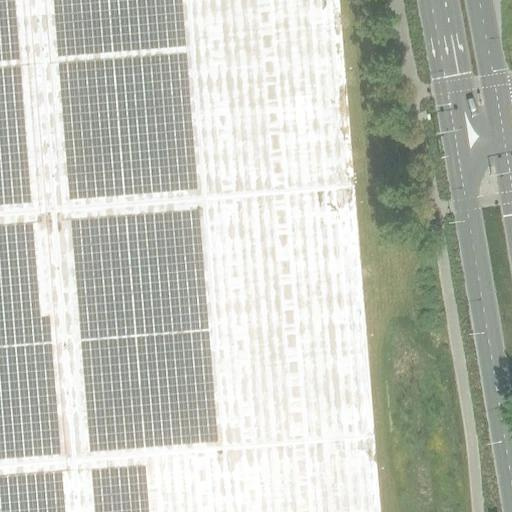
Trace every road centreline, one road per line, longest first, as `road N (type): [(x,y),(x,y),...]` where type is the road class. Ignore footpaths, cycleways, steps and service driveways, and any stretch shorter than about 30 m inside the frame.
road 1 (primary): [(458,151),(511,472)]
road 2 (primary): [(430,0),(458,151)]
road 3 (primary): [(504,144),(478,0)]
